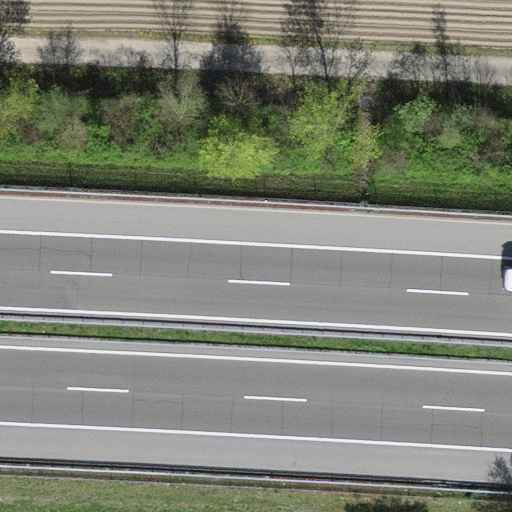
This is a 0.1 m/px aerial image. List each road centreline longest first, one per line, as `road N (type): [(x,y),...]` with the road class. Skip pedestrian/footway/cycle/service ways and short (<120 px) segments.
road 1 (motorway): [(0,385),(511,412)]
road 2 (motorway): [(511,297),(0,270)]
